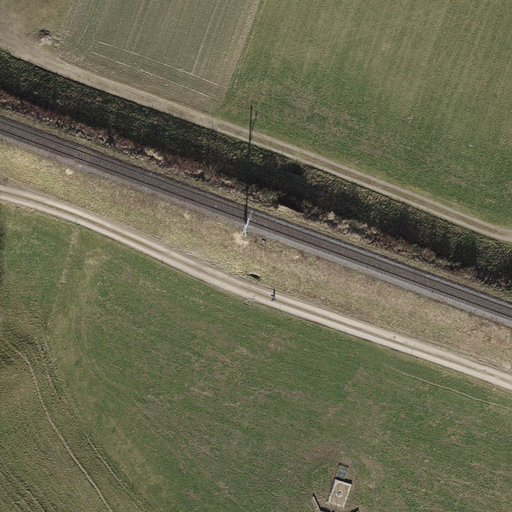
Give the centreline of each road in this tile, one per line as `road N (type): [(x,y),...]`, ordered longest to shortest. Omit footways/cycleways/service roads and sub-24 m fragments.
road 1 (track): [(0,192),(74,213),(228,283),(511,385)]
road 2 (track): [(511,236),(36,66),(2,43)]
